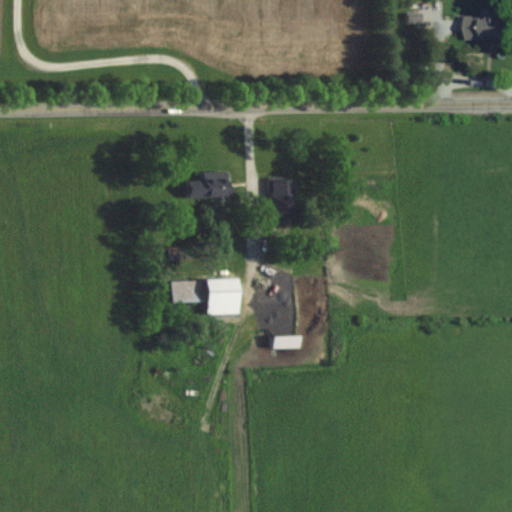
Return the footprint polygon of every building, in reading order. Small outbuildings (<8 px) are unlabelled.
[(511,36),(511,4),(501,4),(501,6),(487,6),(487,16),(470,16),(470,36),(511,36)] [(201,169),(201,196),(230,196),(230,169),(201,169)] [(294,220),(293,178),(268,178),(268,221),(294,220)] [(170,279),(170,301),(203,301),(203,279),(170,279)] [(270,325),(293,325),(293,309),(299,308),(298,280),(269,281),(270,325)]
